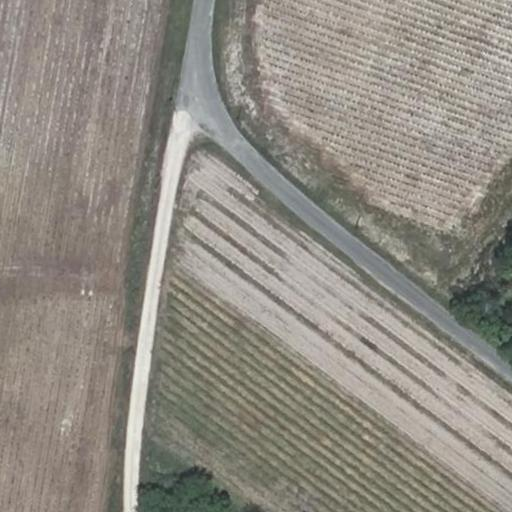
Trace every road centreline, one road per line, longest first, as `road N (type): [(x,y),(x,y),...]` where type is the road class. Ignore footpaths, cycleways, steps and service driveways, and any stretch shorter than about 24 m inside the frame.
road 1 (unclassified): [(511,360),(265,173),(197,94),(202,0)]
road 2 (track): [(197,94),(157,254),(130,511)]
